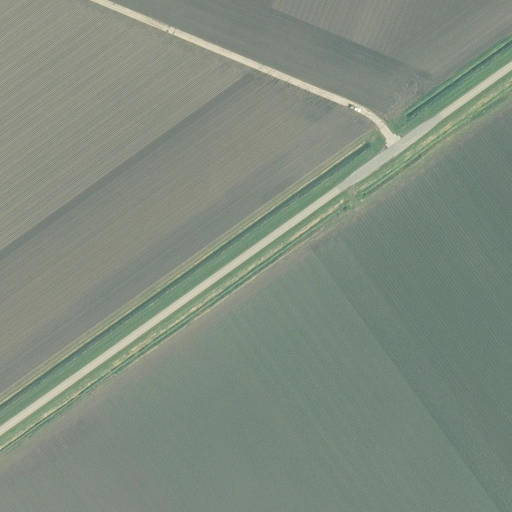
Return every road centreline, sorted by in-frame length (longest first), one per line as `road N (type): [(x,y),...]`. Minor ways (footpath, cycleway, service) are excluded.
road 1 (unclassified): [(0,436),(511,74)]
road 2 (unknown): [(399,150),(346,102),(94,0)]
